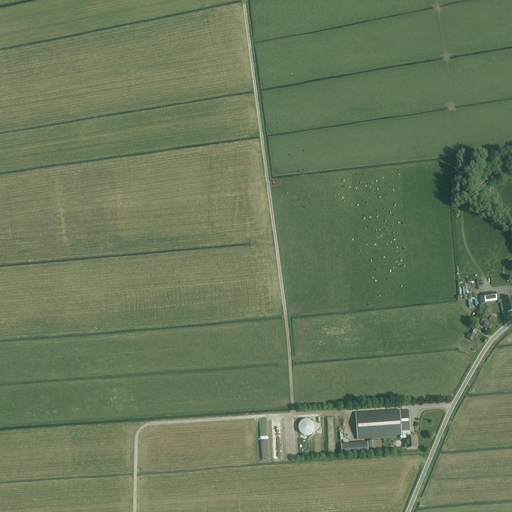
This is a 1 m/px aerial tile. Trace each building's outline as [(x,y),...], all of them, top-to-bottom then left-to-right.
[(496,293),(490,294),(484,295),(485,302),(497,301),(496,293)] [(511,297),(503,299),(505,309),(507,309),(508,313),(511,311),(511,297)] [(487,319),(492,309),(490,308),(491,306),(487,304),(486,306),(484,306),(480,315),(487,319)] [(478,322),(483,326),(489,330),(492,325),(487,322),(487,320),(481,317),(478,322)] [(472,341),(479,328),(478,327),(480,324),(475,322),(467,339),(472,341)] [(403,439),(407,438),(408,448),(416,448),(415,442),(414,437),(410,438),(409,410),(356,413),(357,439),(402,436),(402,432),(403,439)] [(304,435),(306,436),(308,435),(309,435),(311,434),(312,433),(313,432),(314,430),(314,429),(314,427),(314,425),(313,424),(312,422),(311,421),(309,420),(308,420),(306,420),(304,420),(303,420),(301,421),(300,422),(299,424),(298,425),(298,427),(298,428),(298,430),(299,432),(300,433),(301,434),(303,435),(304,435)] [(367,442),(341,444),(342,456),(382,453),(382,440),(367,441),(367,442)]
